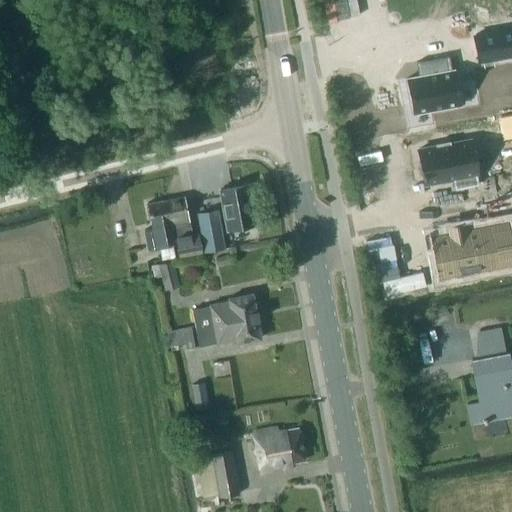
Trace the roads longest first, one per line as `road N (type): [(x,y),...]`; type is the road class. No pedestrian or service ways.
road 1 (tertiary): [(362,511),(289,128)]
road 2 (unclassified): [(0,202),(289,128)]
road 3 (tertiary): [(289,128),(268,0)]
